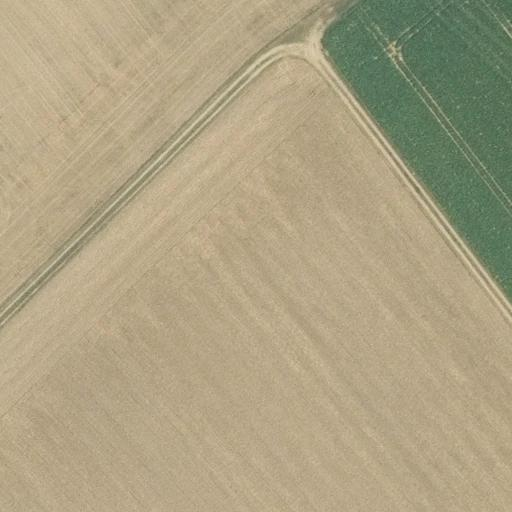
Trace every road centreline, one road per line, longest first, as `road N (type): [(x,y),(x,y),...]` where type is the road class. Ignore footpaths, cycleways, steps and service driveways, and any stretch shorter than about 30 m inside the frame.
road 1 (track): [(0,319),(296,34)]
road 2 (track): [(511,321),(296,34)]
